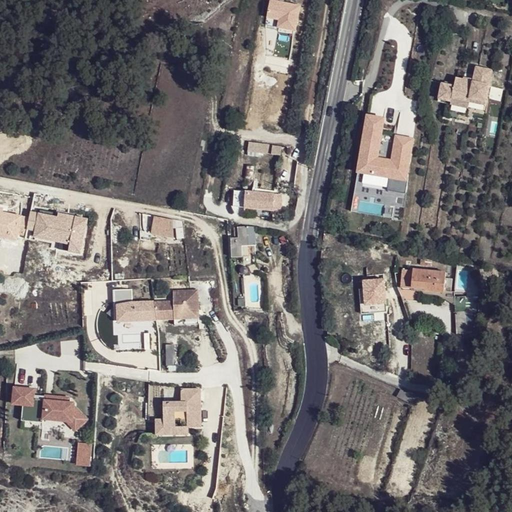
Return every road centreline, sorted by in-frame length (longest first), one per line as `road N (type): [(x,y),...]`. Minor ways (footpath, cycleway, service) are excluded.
road 1 (tertiary): [(283,511),(285,473),(315,392),(307,248),(355,0)]
road 2 (residential): [(250,473),(251,344),(227,307),(209,230),(179,215),(0,184)]
road 3 (residential): [(250,473),(234,376),(84,366)]
